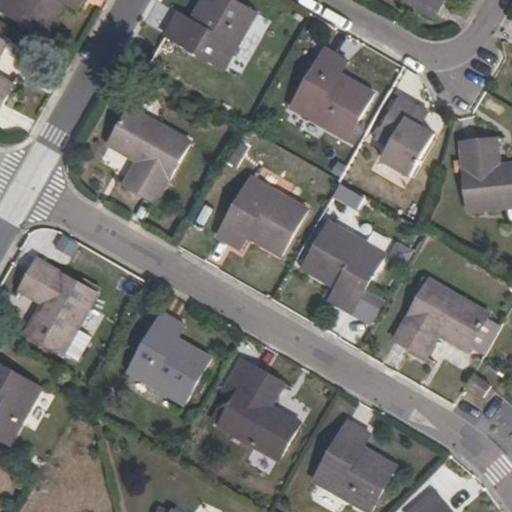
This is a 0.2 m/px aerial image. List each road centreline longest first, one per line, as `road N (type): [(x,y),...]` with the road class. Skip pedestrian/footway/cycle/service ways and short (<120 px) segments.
road 1 (residential): [(29,186),(472,442),(511,492)]
road 2 (residential): [(322,0),(467,80),(511,1)]
road 3 (residential): [(29,186),(138,0)]
